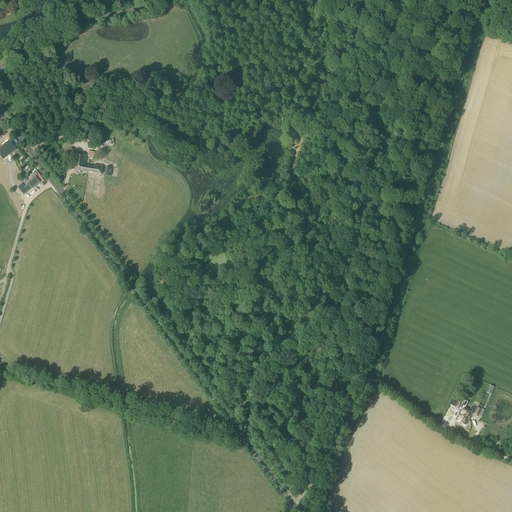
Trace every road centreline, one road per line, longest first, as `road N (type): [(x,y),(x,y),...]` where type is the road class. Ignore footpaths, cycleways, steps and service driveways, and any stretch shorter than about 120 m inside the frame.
road 1 (tertiary): [(296,506),(0,110)]
road 2 (track): [(368,375),(486,0)]
road 3 (tertiary): [(0,68),(57,30),(165,0)]
road 4 (track): [(87,115),(37,50),(0,73)]
